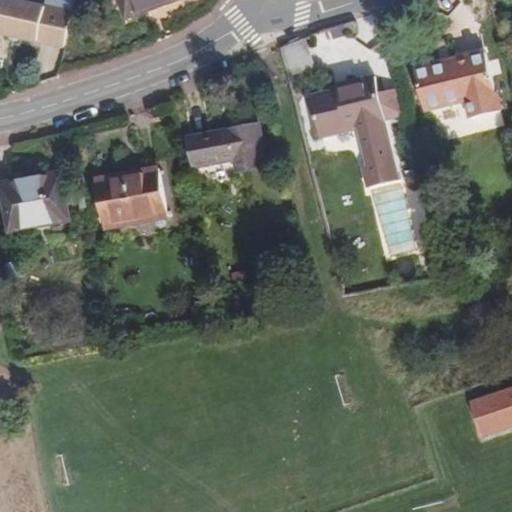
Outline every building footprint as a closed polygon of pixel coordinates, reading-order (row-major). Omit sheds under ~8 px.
[(14,0),(0,0),(0,32),(64,46),(72,12),(14,0)] [(148,5),(161,0),(120,0),(127,18),(150,9),(148,5)] [(186,0),(161,0),(148,5),(150,9),(151,13),(186,0)] [(309,38),(286,46),(289,58),(312,50),(309,38)] [(312,50),(289,58),(293,75),(317,67),(312,50)] [(511,110),(511,103),(496,55),(426,77),(440,117),(480,103),(486,120),(511,110)] [(351,101),(316,110),(323,143),(360,135),(371,174),(364,176),(370,201),(374,200),(404,192),(408,191),(392,132),(414,126),(407,99),(385,104),(381,87),(349,93),(351,101)] [(254,152),(244,111),(186,123),(192,150),(225,144),(227,159),(254,152)] [(104,216),(170,202),(159,146),(140,151),(142,163),(96,172),(104,216)] [(70,209),(61,166),(1,180),(10,222),(70,209)] [(511,428),(511,393),(476,406),(489,436),(511,428)]
